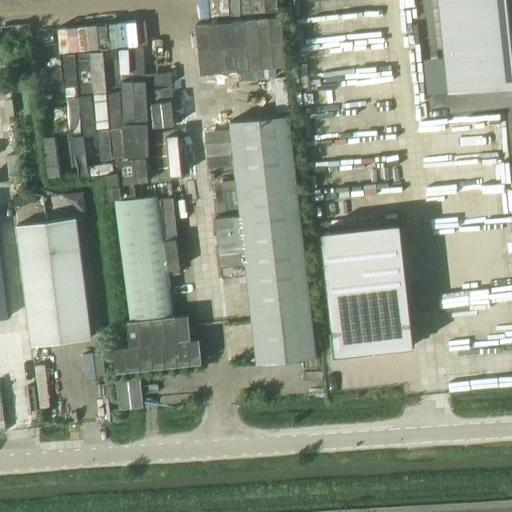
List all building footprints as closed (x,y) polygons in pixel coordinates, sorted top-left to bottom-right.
[(511,0),(440,0),(446,57),(450,93),(450,94),(511,87),(511,0)] [(238,194),(217,196),(224,273),(247,271),(256,363),(317,357),(290,115),(230,122),(238,194)] [(19,176),(12,177),(13,189),(22,188),(21,179),(21,176),(19,176)] [(36,194),(14,197),(15,205),(37,203),(36,194)] [(159,196),(116,202),(131,319),(175,313),(159,196)] [(17,225),(32,345),(92,338),(77,218),(17,225)] [(400,223),(321,231),(334,355),(414,346),(400,223)] [(0,319),(8,318),(0,248),(0,319)]
